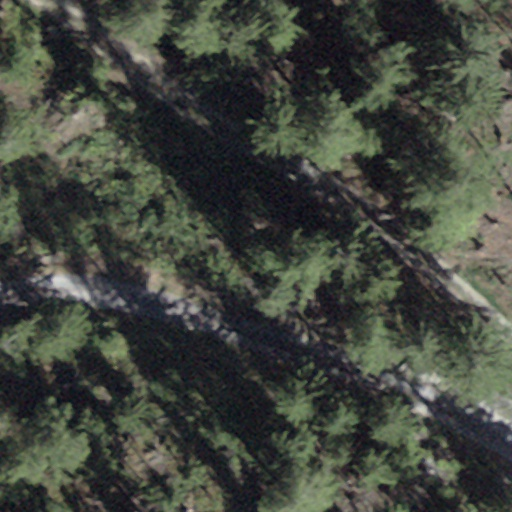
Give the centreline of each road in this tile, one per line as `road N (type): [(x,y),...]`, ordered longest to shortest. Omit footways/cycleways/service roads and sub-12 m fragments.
road 1 (track): [(511,341),(321,183),(42,0)]
road 2 (unclassified): [(0,300),(84,291),(141,299),(365,373),(511,446)]
